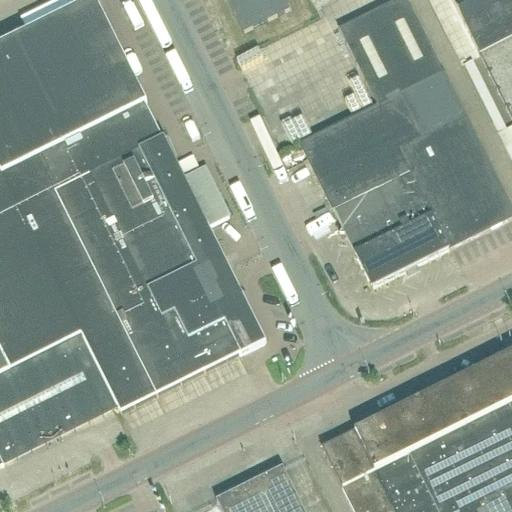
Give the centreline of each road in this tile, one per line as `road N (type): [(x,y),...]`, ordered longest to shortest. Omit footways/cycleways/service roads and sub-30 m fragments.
road 1 (unclassified): [(347,372),(158,0)]
road 2 (tertiary): [(347,372),(64,511)]
road 3 (tertiary): [(511,290),(347,372)]
